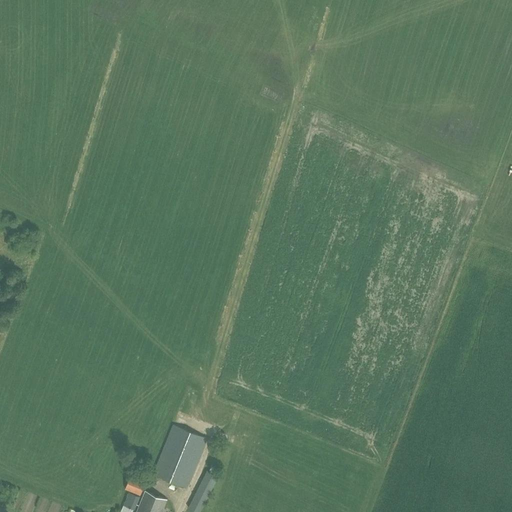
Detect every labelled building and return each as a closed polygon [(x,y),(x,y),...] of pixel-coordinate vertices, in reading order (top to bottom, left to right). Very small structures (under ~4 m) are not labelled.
[(153,474),(187,488),(208,438),(173,423),(153,474)] [(188,507),(197,511),(199,511),(218,476),(207,470),(188,507)] [(125,489),(140,495),(146,481),(131,474),(125,489)] [(136,511),(161,511),(167,499),(145,490),(136,511)] [(121,511),(124,511),(130,511),(132,508),(135,510),(140,496),(128,492),(123,505),(124,505),(121,511)]
